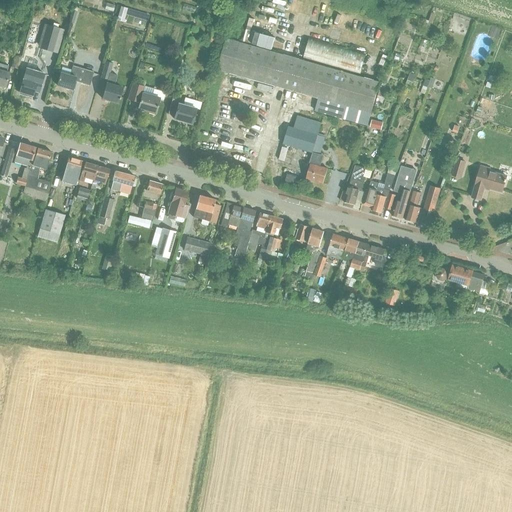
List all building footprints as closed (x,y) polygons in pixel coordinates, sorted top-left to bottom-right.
[(126,21),(131,6),(123,4),(119,18),(126,21)] [(65,37),(69,38),(70,34),(78,9),(73,8),(65,37)] [(53,50),(58,30),(46,26),(41,46),(53,50)] [(219,35),(208,32),(206,40),(216,43),(219,35)] [(275,38),(256,32),(252,45),(271,50),(275,38)] [(309,38),(303,59),(361,75),(366,54),(309,38)] [(226,39),(218,70),(267,84),(318,98),(371,114),(380,83),(226,39)] [(150,41),(148,45),(158,50),(160,46),(150,41)] [(11,67),(17,69),(21,58),(14,56),(11,67)] [(26,69),(19,92),(21,92),(21,94),(26,96),(27,94),(33,96),(34,91),(38,93),(44,74),(35,71),(38,62),(29,59),(26,69)] [(102,99),(117,104),(122,88),(114,86),(117,76),(110,74),(112,64),(105,62),(101,78),(108,80),(102,99)] [(0,86),(5,87),(9,73),(6,72),(8,66),(0,63),(0,86)] [(90,86),(94,72),(73,66),(70,76),(61,73),(57,86),(72,90),(75,81),(90,86)] [(385,70),(381,68),(377,78),(382,80),(385,70)] [(428,92),(431,84),(435,85),(437,78),(428,75),(423,90),(428,92)] [(159,99),(163,100),(165,92),(154,89),(152,97),(142,94),(143,91),(145,87),(132,83),(128,100),(139,103),(138,109),(155,114),(159,99)] [(184,103),(172,99),(167,114),(175,116),(174,119),(191,124),(195,108),(199,110),(202,103),(185,98),(184,103)] [(318,98),(315,111),(368,126),(371,114),(318,98)] [(283,144),(312,153),(318,135),(321,123),(298,116),(294,128),(289,127),(283,144)] [(374,118),(372,126),(383,128),(385,120),(374,118)] [(318,135),(312,153),(313,153),(309,164),(311,164),(307,179),(324,184),(328,169),(319,166),(322,155),(320,155),(325,138),(318,135)] [(19,143),(14,160),(24,163),(24,166),(27,167),(23,179),(26,180),(27,180),(33,157),(36,148),(32,147),(19,143)] [(15,150),(7,147),(7,148),(2,166),(0,172),(0,175),(7,178),(15,150)] [(23,193),(30,195),(29,197),(46,202),(49,193),(52,184),(38,180),(38,178),(40,168),(46,170),(51,152),(37,149),(35,158),(33,157),(27,180),(25,187),(23,193)] [(79,171),(82,161),(68,158),(62,182),(75,185),(79,171)] [(457,160),(452,175),(461,178),(466,162),(457,160)] [(85,178),(93,180),(97,166),(85,163),(83,171),(82,171),(79,181),(83,182),(85,178)] [(340,200),(345,201),(344,202),(355,205),(359,190),(362,191),(366,178),(364,177),(366,169),(355,165),(349,187),(348,187),(347,192),(343,191),(340,200)] [(97,166),(93,180),(91,188),(95,189),(96,185),(99,186),(99,183),(105,185),(109,169),(97,166)] [(472,197),(481,200),(485,187),(502,192),(507,177),(489,172),(490,169),(481,167),(472,197)] [(396,200),(392,215),(403,219),(409,198),(413,183),(416,174),(403,170),(400,180),(397,180),(394,191),(403,194),(401,202),(396,200)] [(110,189),(111,189),(119,192),(121,183),(132,186),(135,177),(115,171),(112,180),(113,181),(110,189)] [(389,193),(395,176),(388,173),(384,188),(379,187),(380,183),(372,181),(369,188),(364,204),(365,204),(365,202),(373,204),(371,210),(382,213),(382,212),(386,198),(388,199),(388,197),(389,193)] [(300,178),(287,174),(285,183),(297,187),(300,178)] [(15,184),(25,186),(26,180),(17,178),(15,184)] [(160,195),(163,185),(149,181),(146,190),(143,190),(141,197),(157,201),(159,195),(160,195)] [(431,185),(429,194),(424,209),(433,212),(441,188),(431,185)] [(86,202),(89,191),(80,188),(76,199),(86,202)] [(168,214),(175,216),(177,216),(175,221),(182,223),(184,222),(184,218),(185,218),(189,207),(184,205),(188,192),(176,188),(168,214)] [(91,195),(101,198),(102,192),(92,189),(91,195)] [(405,219),(416,223),(421,208),(417,207),(421,193),(414,191),(410,205),(405,219)] [(396,195),(389,193),(388,197),(385,208),(392,210),(396,195)] [(194,214),(193,217),(200,219),(215,224),(220,206),(214,204),(215,200),(200,196),(194,214)] [(99,215),(108,218),(113,200),(104,198),(99,215)] [(141,219),(152,222),(155,211),(156,205),(145,202),(144,208),(143,208),(143,209),(141,208),(140,213),(142,213),(141,219)] [(229,221),(227,225),(237,227),(235,235),(240,236),(237,249),(234,257),(241,259),(242,258),(243,259),(247,248),(251,232),(249,232),(255,211),(243,207),(242,208),(233,206),(229,221)] [(37,237),(57,242),(64,215),(45,210),(37,237)] [(251,232),(247,248),(255,250),(257,243),(262,245),(264,238),(263,238),(265,232),(265,229),(266,229),(270,215),(260,213),(256,227),(257,227),(256,231),(252,231),(251,232)] [(258,259),(255,269),(259,270),(262,259),(268,261),(271,251),(273,252),(274,248),(278,249),(281,240),(276,239),(272,238),(275,228),(279,229),(282,219),(270,215),(266,229),(265,229),(265,232),(268,233),(268,236),(267,236),(266,238),(264,238),(262,245),(261,248),(258,259)] [(306,271),(307,272),(305,278),(312,280),(320,253),(318,252),(324,232),(313,228),(312,231),(308,230),(309,227),(301,225),(297,240),(308,243),(306,251),(311,252),(306,271)] [(155,255),(169,259),(176,233),(162,229),(158,245),(155,255)] [(344,251),(345,251),(349,239),(333,235),(327,256),(341,260),(344,251)] [(183,250),(200,254),(198,262),(206,264),(211,245),(186,238),(183,250)] [(346,265),(350,266),(352,261),(355,254),(359,242),(349,239),(345,251),(344,259),(348,260),(346,265)] [(352,261),(350,266),(344,284),(354,288),(356,280),(351,278),(354,268),(364,271),(369,256),(376,258),(375,259),(376,260),(375,263),(377,266),(383,268),(385,266),(387,261),(385,258),(383,257),(385,250),(368,245),(359,242),(355,254),(352,261)] [(106,254),(102,268),(110,270),(114,256),(106,254)] [(417,254),(415,260),(433,265),(435,260),(417,254)] [(314,274),(320,276),(325,257),(319,255),(314,274)] [(447,279),(449,279),(468,285),(467,289),(480,292),(485,276),(473,272),(453,266),(450,274),(449,274),(446,270),(442,268),(437,271),(436,275),(438,280),(443,281),(447,279)] [(172,283),(185,284),(185,276),(172,276),(172,283)] [(258,281),(252,279),(249,289),(254,291),(255,287),(256,288),(258,281)] [(280,282),(275,281),(274,285),(271,296),(275,297),(278,287),(280,282)] [(354,296),(356,297),(358,290),(347,286),(344,293),(348,294),(347,297),(353,299),(354,296)] [(394,287),(390,302),(397,304),(402,289),(394,287)]
